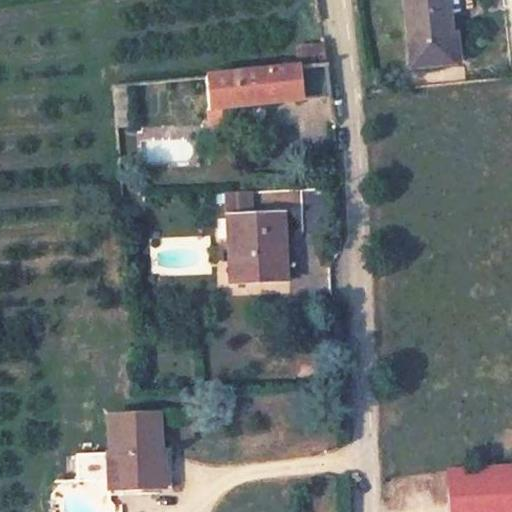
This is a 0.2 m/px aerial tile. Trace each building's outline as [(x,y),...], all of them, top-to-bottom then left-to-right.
[(448,0),(404,0),(410,63),(453,60),(448,0)] [(322,55),(319,36),(289,40),(291,59),(322,56),(322,55)] [(326,95),(322,56),(291,59),(196,70),(200,113),(280,104),(326,95)] [(275,279),(272,213),(219,216),(222,281),(275,279)] [(146,457),(144,414),(93,416),(95,451),(105,451),(107,487),(147,486),(146,457)] [(107,487),(105,451),(95,451),(90,452),(93,496),(148,493),(147,486),(107,487)] [(161,485),(159,457),(146,457),(147,486),(161,485)] [(511,511),(511,465),(450,469),(452,511),(511,511)]
